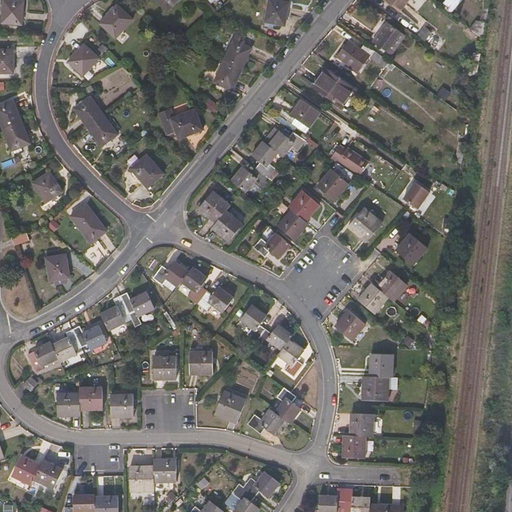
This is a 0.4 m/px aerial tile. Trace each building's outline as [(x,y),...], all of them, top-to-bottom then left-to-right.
[(21,25),(23,2),(3,0),(1,24),(21,25)] [(154,0),(167,12),(178,0),(154,0)] [(284,27),(288,4),(269,0),(264,23),(284,27)] [(399,13),(409,0),(385,0),(384,2),(399,13)] [(450,14),(461,0),(445,0),(440,6),(450,14)] [(132,20),(116,6),(99,24),(114,39),(132,20)] [(481,40),(484,23),(475,21),(468,31),(481,40)] [(390,55),(404,36),(386,23),(371,42),(390,55)] [(423,25),(417,36),(426,42),(433,31),(423,25)] [(241,71),(251,49),(241,45),(244,38),(235,34),(223,62),(241,71)] [(357,73),(368,58),(383,68),(384,67),(391,71),(394,67),(371,50),(363,45),(359,51),(346,42),(336,57),(357,73)] [(83,76),(98,59),(84,45),(68,63),(83,76)] [(0,73),(13,74),(13,50),(0,50),(0,73)] [(232,92),(241,71),(223,62),(213,83),(232,92)] [(104,92),(125,83),(118,67),(96,76),(104,92)] [(353,90),(323,70),(311,87),(341,108),(353,90)] [(436,94),(445,101),(451,94),(442,87),(436,94)] [(103,116),(92,101),(89,97),(73,110),(86,128),(103,116)] [(219,108),(208,99),(202,106),(213,116),(219,108)] [(21,122),(12,100),(0,105),(0,124),(2,130),(21,122)] [(319,114),(299,100),(292,109),(294,110),(290,115),(309,128),(319,114)] [(202,131),(194,110),(172,119),(169,110),(157,114),(166,136),(175,133),(178,140),(202,131)] [(117,135),(103,116),(86,128),(100,147),(117,135)] [(29,144),(21,122),(2,130),(11,151),(12,151),(14,154),(22,151),(21,148),(29,144)] [(297,153),(306,141),(292,132),(287,139),(279,132),(268,146),(276,154),(281,158),(290,147),(297,153)] [(461,160),(464,143),(465,138),(458,137),(455,156),(461,160)] [(276,154),(268,146),(263,142),(251,157),(259,163),(255,169),(267,179),(274,169),(268,164),(276,154)] [(162,174),(145,156),(129,170),(146,189),(162,174)] [(333,202),(355,176),(337,163),(316,187),(333,202)] [(259,188),(267,179),(255,169),(254,169),(250,174),(241,168),(230,182),(244,194),(253,183),(259,188)] [(62,192),(52,177),(49,173),(32,183),(44,203),(57,195),(62,192)] [(401,203),(418,213),(431,192),(415,182),(401,203)] [(229,206),(212,192),(198,210),(214,224),(224,212),(229,206)] [(318,205),(302,192),(288,208),(291,210),(304,222),(318,205)] [(106,231),(86,205),(70,217),(90,243),(106,231)] [(365,243),(381,224),(363,208),(347,227),(365,243)] [(307,225),(304,222),(291,210),(277,227),(293,241),(307,225)] [(241,226),(224,212),(214,224),(211,229),(227,243),(234,235),(241,226)] [(55,220),(48,224),(52,233),(60,229),(55,220)] [(28,241),(25,233),(11,238),(14,246),(28,241)] [(277,259),(289,245),(275,234),(267,244),(260,239),(252,248),(264,258),(269,253),(277,259)] [(411,266),(425,249),(408,234),(394,252),(411,266)] [(69,278),(65,255),(45,258),(49,282),(69,278)] [(188,273),(173,262),(167,271),(161,267),(152,279),(161,286),(166,280),(177,288),(180,283),(188,273)] [(200,288),(206,279),(192,269),(188,273),(180,283),(192,291),(187,297),(196,304),(205,292),(200,288)] [(392,302),(405,286),(389,272),(375,288),(387,298),(392,302)] [(373,314),(387,298),(375,288),(370,284),(357,301),(373,314)] [(221,314),(232,298),(218,287),(211,296),(205,292),(196,304),(206,312),(210,305),(221,314)] [(153,309),(146,293),(130,300),(126,293),(120,296),(128,314),(134,327),(140,323),(137,317),(153,309)] [(121,318),(128,314),(120,296),(112,299),(116,307),(100,315),(108,332),(110,330),(124,323),(121,318)] [(259,325),(265,316),(251,305),(239,321),(251,329),(247,335),(256,342),(265,329),(259,325)] [(335,314),(342,319),(348,309),(341,305),(335,314)] [(350,342),(364,325),(348,311),(334,328),(350,342)] [(288,341),(292,336),(277,325),(271,334),(265,329),(256,342),(265,349),(270,343),(280,351),(288,341)] [(106,343),(98,326),(82,334),(78,327),(72,330),(80,348),(87,345),(90,351),(106,343)] [(74,351),(80,348),(72,330),(65,333),(67,338),(52,346),(58,359),(60,363),(75,354),(74,351)] [(296,361),(303,352),(288,341),(280,351),(277,356),(288,364),(283,370),(293,377),(302,365),(296,361)] [(58,359),(52,346),(50,342),(34,350),(34,352),(27,354),(36,373),(43,370),(42,367),(58,359)] [(211,374),(211,352),(189,353),(190,375),(211,374)] [(391,378),(391,355),(370,354),(369,377),(387,378),(391,378)] [(176,380),(175,357),(153,358),(153,380),(176,380)] [(30,391),(37,383),(30,377),(22,385),(30,391)] [(386,402),(387,378),(369,377),(362,377),(361,401),(386,402)] [(102,410),(101,388),(79,389),(79,394),(80,410),(102,410)] [(300,409),(291,403),(296,397),(283,388),(276,397),(282,402),(274,413),(284,420),(289,424),(300,409)] [(236,424),(245,401),(224,392),(214,415),(236,424)] [(80,410),(79,394),(56,394),(57,416),(79,416),(80,410)] [(133,417),(132,395),(110,395),(110,418),(133,417)] [(273,435),(284,420),(274,413),(269,409),(261,421),(254,415),(246,425),(259,434),(264,429),(273,435)] [(371,437),(372,415),(350,414),(349,436),(364,437),(371,437)] [(363,458),(364,437),(349,436),(343,436),(342,458),(363,458)] [(33,480),(40,466),(20,457),(11,476),(30,485),(33,480)] [(176,481),(175,460),(153,460),(153,466),(154,482),(176,481)] [(53,489),(62,470),(43,461),(40,466),(33,480),(53,489)] [(154,482),(153,466),(129,467),(130,492),(154,491),(154,482)] [(279,484),(265,472),(256,482),(249,477),(242,487),(255,497),(259,492),(267,498),(279,484)] [(256,511),(258,509),(250,503),(255,497),(242,487),(238,484),(231,493),(241,502),(232,511),(256,511)] [(342,511),(344,489),(336,488),(336,497),(318,496),(317,511),(342,511)] [(368,511),(369,505),(369,499),(352,498),(352,489),(344,489),(342,511),(368,511)] [(94,511),(95,497),(95,495),(73,495),(73,508),(65,508),(64,511),(94,511)] [(117,511),(117,497),(95,497),(94,511),(117,511)] [(222,511),(209,501),(201,511),(194,506),(189,511),(222,511)]
